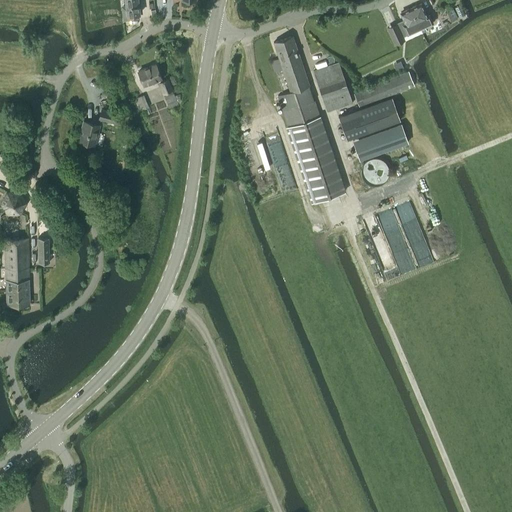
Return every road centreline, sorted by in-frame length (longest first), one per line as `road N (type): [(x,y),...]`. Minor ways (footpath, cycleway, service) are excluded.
road 1 (unclassified): [(43,430),(14,388),(10,356),(18,340),(87,294),(98,257),(86,214),(44,156),(59,83),(84,56),(164,25),(213,32)]
road 2 (tertiary): [(43,430),(115,363),(166,282),(187,216),(213,32)]
road 3 (track): [(466,511),(342,216)]
road 4 (track): [(340,462),(239,209),(230,191),(208,187)]
road 5 (track): [(277,511),(209,343),(195,318),(159,298)]
road 6 (unclassified): [(213,32),(243,35),(314,11),(387,0)]
